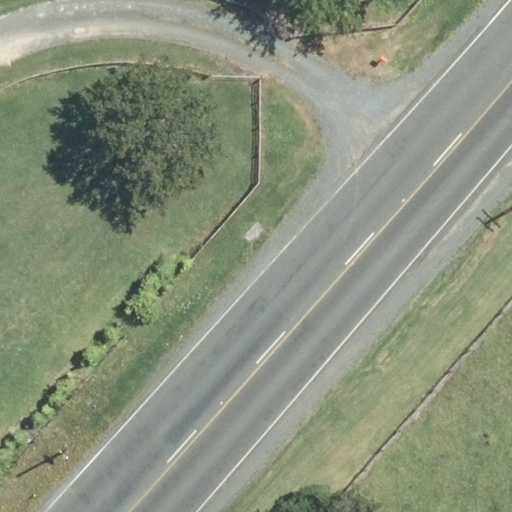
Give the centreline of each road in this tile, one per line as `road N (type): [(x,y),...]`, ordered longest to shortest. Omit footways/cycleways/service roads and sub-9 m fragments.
road 1 (secondary): [(134,511),(511,84)]
road 2 (unknown): [(487,114),(288,28),(160,0)]
